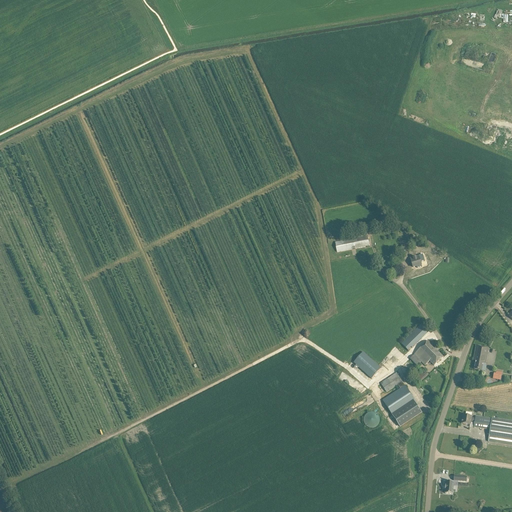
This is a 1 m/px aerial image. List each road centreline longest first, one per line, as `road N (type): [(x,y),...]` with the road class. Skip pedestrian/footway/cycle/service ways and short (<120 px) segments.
road 1 (track): [(62,462),(300,339),(369,383)]
road 2 (unclassified): [(427,511),(436,433),(464,357)]
